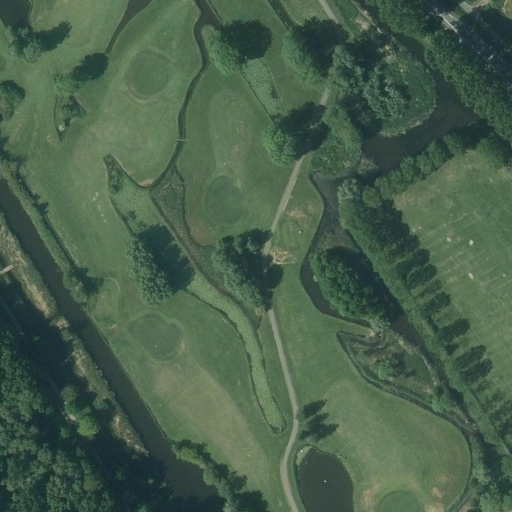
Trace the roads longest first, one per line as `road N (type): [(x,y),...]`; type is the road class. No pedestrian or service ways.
road 1 (track): [(291,511),(211,345),(190,320),(104,285),(0,52)]
road 2 (primary): [(511,87),(424,0)]
